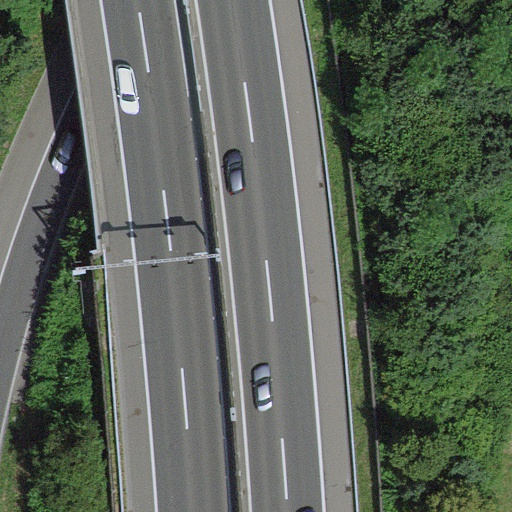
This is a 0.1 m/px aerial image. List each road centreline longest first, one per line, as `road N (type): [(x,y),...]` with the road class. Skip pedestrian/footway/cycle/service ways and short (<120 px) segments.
road 1 (motorway): [(136,0),(193,511)]
road 2 (motorway): [(287,511),(267,261),(232,0)]
road 3 (motorway): [(153,0),(68,158),(0,358)]
